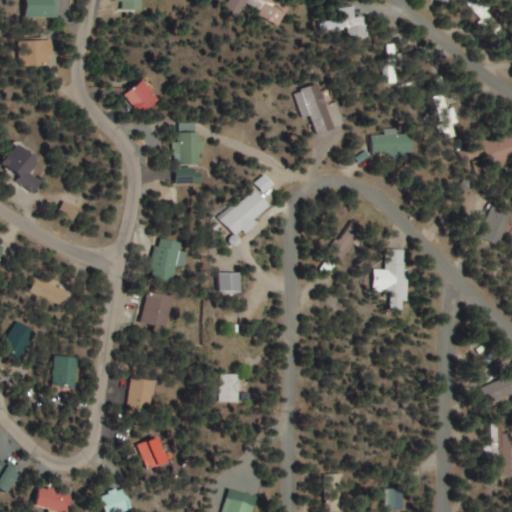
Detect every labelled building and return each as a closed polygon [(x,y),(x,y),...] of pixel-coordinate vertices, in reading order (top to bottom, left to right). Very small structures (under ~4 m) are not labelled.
[(28,0),(29,16),(58,16),(57,0),(28,0)] [(141,0),(122,0),(122,9),(142,9),(141,0)] [(491,0),(466,0),(466,16),(487,16),(487,33),(501,33),(501,20),(491,20),(491,0)] [(338,7),(339,19),(325,20),(326,32),(349,30),(349,38),(369,36),(367,16),(356,17),(355,6),(338,7)] [(51,40),(23,40),(23,66),(51,66),(51,40)] [(403,53),(397,53),(397,44),(394,44),(394,49),(388,49),(387,83),(402,83),(403,53)] [(124,94),(141,116),(160,101),(142,79),(124,94)] [(336,128),(319,83),(302,90),(320,134),(336,128)] [(458,136),(454,124),(456,123),(447,95),(434,99),(447,139),(458,136)] [(399,128),(386,129),(387,135),(373,135),(374,153),(413,152),(413,134),(399,134),(399,128)] [(199,132),(178,132),(178,165),(202,165),(202,141),(199,141),(199,132)] [(501,165),(511,160),(511,133),(511,132),(474,149),(478,159),(495,152),(501,165)] [(37,191),(43,181),(30,172),(40,159),(17,143),(1,165),(37,191)] [(256,220),(272,205),(257,188),(222,220),(238,238),(257,221),(256,220)] [(500,245),(511,216),(511,213),(494,206),(481,236),(500,245)] [(152,278),(175,282),(183,241),(160,237),(152,278)] [(376,292),(393,293),(393,302),(409,302),(410,249),(391,249),(390,269),(376,269),(376,292)] [(241,291),(242,272),(222,272),(222,291),(241,291)] [(144,322),(169,328),(176,296),(152,290),(144,322)] [(1,349),(19,361),(37,332),(19,321),(1,349)] [(56,386),(77,386),(77,357),(56,357),(56,386)] [(241,374),(220,374),(220,403),(241,403),(241,374)] [(129,410),(153,413),(157,380),(133,378),(129,410)] [(487,403),(511,396),(511,378),(483,386),(487,403)] [(511,432),(506,433),(506,423),(493,423),(493,474),(511,473),(511,432)] [(150,470),(172,462),(161,436),(140,445),(150,470)] [(331,511),(347,511),(347,475),(331,475),(331,511)] [(71,511),(76,496),(43,487),(38,505),(60,511),(71,511)] [(127,511),(135,509),(126,487),(102,496),(107,511),(127,511)] [(388,490),(387,511),(398,511),(399,490),(388,490)] [(225,511),(254,511),(256,505),(229,498),(225,511)]
